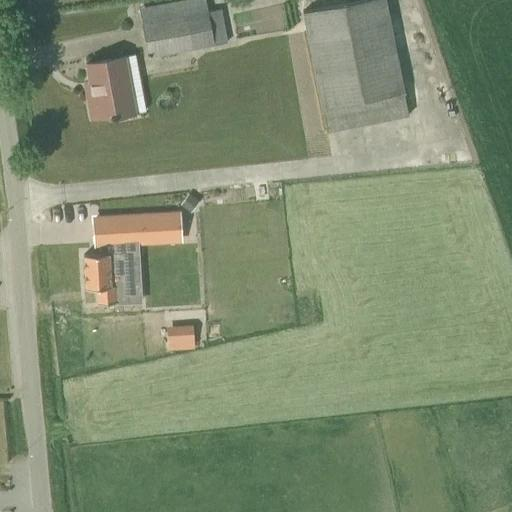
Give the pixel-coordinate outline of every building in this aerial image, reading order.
[(328,131),(409,115),(385,0),(357,0),(303,11),(328,131)] [(221,8),(207,10),(142,22),(148,56),(227,41),(221,8)] [(111,117),(133,114),(124,56),(87,63),(93,94),(88,95),(92,117),(110,114),(111,117)] [(189,194),(184,201),(193,208),(199,201),(189,194)] [(86,288),(113,288),(113,285),(127,284),(127,283),(138,282),(136,251),(84,254),(86,288)]
